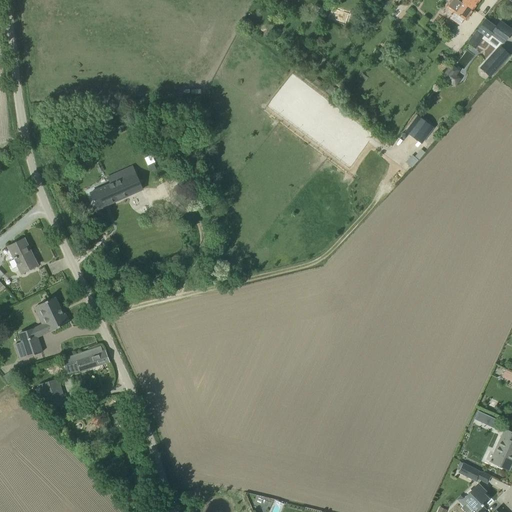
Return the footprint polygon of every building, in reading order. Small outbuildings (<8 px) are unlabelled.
[(479,0),(460,0),(460,1),(459,0),(452,0),(447,8),(454,13),(450,18),(460,25),(464,20),(465,21),(479,0)] [(488,38),(491,34),(503,43),(511,31),(499,22),(495,27),(485,20),(468,44),(475,49),(484,35),(488,38)] [(480,68),(490,77),(509,55),(499,46),(480,68)] [(443,77),(449,81),(454,75),(448,71),(443,77)] [(417,113),(406,129),(423,140),(434,124),(417,113)] [(90,193),(97,209),(143,189),(142,188),(150,185),(140,163),(107,178),(110,184),(90,193)] [(153,164),(147,167),(149,173),(156,170),(153,164)] [(7,246),(21,274),(37,265),(34,266),(30,259),(33,258),(33,259),(34,258),(24,237),(7,246)] [(43,315),(39,317),(43,324),(38,327),(41,335),(50,331),(69,323),(64,313),(63,314),(55,297),(38,305),(43,315)] [(41,337),(16,345),(21,360),(46,352),(41,337)] [(88,351),(69,357),(63,359),(67,375),(73,373),(109,361),(105,351),(102,352),(101,346),(88,351)] [(511,380),(511,371),(507,369),(503,377),(511,380)] [(57,378),(38,384),(40,391),(37,392),(40,405),(44,404),(46,409),(65,403),(57,378)] [(478,411),(474,419),(496,429),(500,421),(478,411)] [(490,461),(509,470),(511,463),(511,460),(511,458),(511,433),(504,430),(490,461)] [(462,463),(457,472),(476,481),(481,472),(462,463)] [(463,499),(466,502),(476,511),(489,499),(483,494),(485,491),(478,484),(463,499)]
